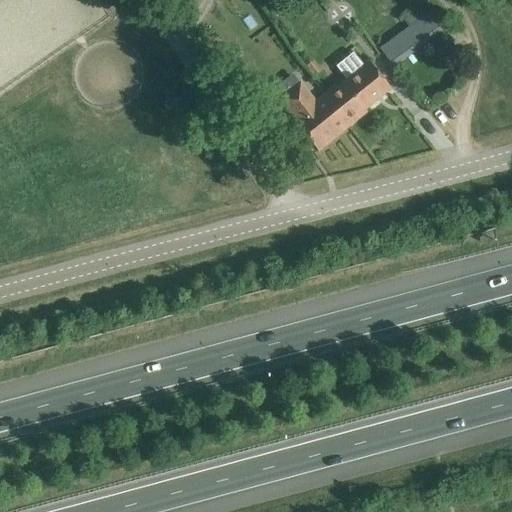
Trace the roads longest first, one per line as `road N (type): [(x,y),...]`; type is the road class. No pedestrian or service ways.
road 1 (motorway): [(511,278),(0,416)]
road 2 (unclassified): [(0,290),(511,163)]
road 3 (motorway): [(108,511),(511,402)]
road 4 (track): [(297,214),(148,0)]
